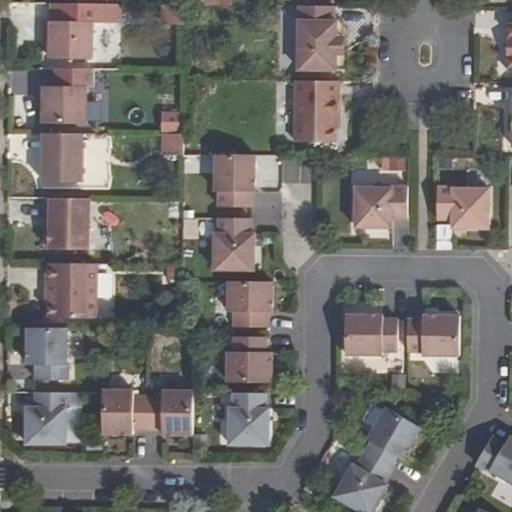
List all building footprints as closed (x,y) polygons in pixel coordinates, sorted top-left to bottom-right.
[(183,5),(164,5),(164,25),(183,25),(183,5)] [(333,22),(333,7),(298,7),(298,71),(336,71),(336,22),(333,22)] [(50,59),(92,59),(93,23),(44,22),(44,38),(50,38),(50,44),(50,59)] [(55,87),(44,87),(43,124),(86,124),(86,88),(93,88),(94,70),(55,69),(55,87)] [(338,82),(295,82),(295,143),(335,143),(335,117),(338,117),(338,82)] [(162,133),(183,133),(183,114),(162,114),(162,133)] [(84,134),(43,134),(43,183),(83,183),(84,134)] [(183,135),(163,135),(162,154),(164,155),(182,155),(183,135)] [(254,193),(254,156),(214,156),(214,193),(217,193),(217,208),(250,208),(250,193),(254,193)] [(408,158),(393,158),(393,167),(408,167),(408,158)] [(392,219),(407,220),(407,187),(392,187),(392,183),(355,183),(355,224),(392,223),(392,219)] [(452,224),(489,224),(489,184),(452,184),(452,188),(437,187),(437,220),(452,220),(452,224)] [(88,199),(46,199),(45,216),(48,216),(48,228),(48,250),(88,250),(88,199)] [(250,234),(250,219),(218,219),(218,234),(214,234),(214,271),(254,271),(254,234),(250,234)] [(96,265),(47,264),(46,295),(48,295),(48,319),(96,320),(96,265)] [(233,313),(234,328),(266,328),(267,313),(272,313),(273,283),(228,282),(227,313),(233,313)] [(383,316),(346,316),(346,356),(382,356),(382,352),(397,352),(398,320),(383,320),(383,316)] [(423,320),(408,320),(407,352),(423,353),(423,356),(459,357),(460,317),(423,316),(423,320)] [(35,381),(68,381),(68,366),(67,366),(67,329),(27,329),(27,365),(36,366),(35,381)] [(227,353),(227,383),(272,383),(272,353),(266,353),(266,338),(233,338),(233,353),(227,353)] [(407,379),(393,379),(392,393),(407,393),(407,379)] [(133,391),(103,390),(103,435),(133,435),(133,430),(148,429),(148,397),(133,397),(133,391)] [(162,397),(148,397),(148,429),(162,430),(162,436),(192,436),(193,391),(163,391),(162,397)] [(68,393),(35,393),(35,408),(27,408),(26,445),(66,445),(67,408),(68,408),(68,393)] [(265,409),(265,394),(232,394),(232,409),(228,409),(228,446),(268,446),(268,409),(265,409)] [(402,460),(421,429),(386,408),(367,440),(371,442),(363,454),(391,471),(399,459),(402,460)] [(492,437),(476,465),(489,473),(489,472),(511,484),(511,438),(510,437),(505,445),(492,437)] [(384,483),(391,471),(363,454),(356,467),(352,465),(334,497),(359,511),(371,511),(387,486),(384,483)]
